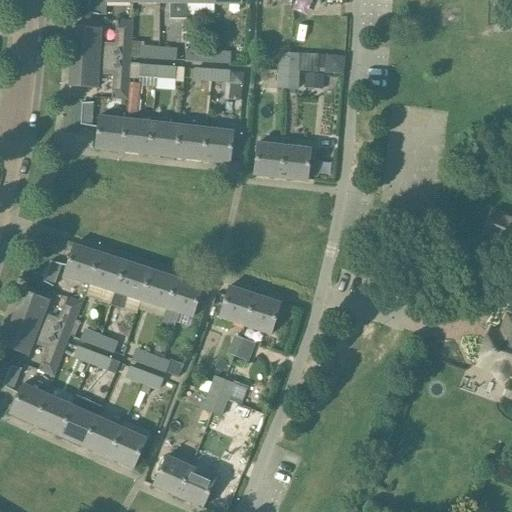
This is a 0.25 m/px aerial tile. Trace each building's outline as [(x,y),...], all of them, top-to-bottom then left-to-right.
[(132,3),(132,0),(87,0),(87,14),(98,16),(105,16),(106,3),(132,3)] [(186,4),(186,0),(159,0),(159,4),(170,4),(170,19),(186,19),(186,4)] [(130,59),(132,41),(133,22),(117,21),(115,44),(100,44),(101,29),(75,28),(75,27),(73,27),(72,57),(130,61),(130,59)] [(141,47),(140,60),(158,61),(159,48),(141,47)] [(177,50),(159,48),(158,61),(177,62),(177,50)] [(194,63),(212,65),(213,51),(195,50),(194,63)] [(232,52),(213,51),(212,65),(231,66),(232,52)] [(278,53),(277,71),(288,72),(290,53),(278,53)] [(290,53),(288,72),(300,72),(300,73),(318,74),(318,69),(325,70),(326,56),(290,53)] [(130,65),(130,61),(72,57),(70,88),(71,88),(71,87),(97,89),(98,75),(113,75),(112,99),(128,100),(129,83),(129,79),(130,65)] [(139,66),(138,79),(157,80),(158,67),(139,66)] [(158,67),(157,80),(175,81),(176,68),(158,67)] [(211,83),(211,70),(193,69),(192,82),(211,83)] [(230,71),(211,70),(211,83),(229,85),(230,71)] [(287,90),(288,72),(277,71),(277,73),(276,89),(287,90)] [(300,72),(288,72),(287,90),(299,91),(300,73),(300,72)] [(324,76),(305,75),(304,90),(324,91),(324,76)] [(137,117),(138,95),(139,84),(138,84),(129,83),(128,100),(127,117),(137,117)] [(243,86),(231,86),(229,101),(242,102),(243,86)] [(93,103),(81,103),(80,125),(92,127),(93,103)] [(95,148),(122,151),(125,121),(98,118),(95,148)] [(149,154),(152,124),(125,121),(122,151),(149,154)] [(175,157),(179,127),(152,124),(149,154),(175,157)] [(202,160),(205,130),(179,127),(175,157),(202,160)] [(233,133),(205,130),(202,160),(229,163),(233,133)] [(253,175),(281,178),(284,148),(284,139),(267,138),(267,146),(257,145),(253,175)] [(312,151),(284,148),(281,178),(308,181),(312,151)] [(511,219),(493,212),(484,238),(511,247),(511,219)] [(63,276),(89,285),(99,255),(73,246),(63,276)] [(99,255),(89,285),(103,289),(99,301),(111,305),(115,293),(125,263),(99,255)] [(61,264),(50,261),(42,281),(52,287),(61,264)] [(140,302),(150,272),(125,263),(115,293),(111,305),(123,309),(127,297),(140,302)] [(140,302),(166,310),(176,280),(150,272),(140,302)] [(176,280),(166,310),(162,323),(174,327),(178,314),(192,319),(202,288),(176,280)] [(246,328),(255,298),(229,290),(220,320),(246,328)] [(23,291),(12,319),(67,340),(81,304),(66,298),(58,320),(43,314),(48,301),(24,292),(24,291),(23,291)] [(281,306),(255,298),(246,328),(272,336),(281,306)] [(491,330),(490,333),(478,365),(495,371),(495,375),(497,378),(501,380),(505,379),(508,375),(511,377),(511,318),(507,317),(501,334),(491,330)] [(53,377),(61,355),(66,342),(67,340),(12,319),(1,348),(3,348),(27,357),(32,344),(47,349),(38,371),(53,377)] [(79,342),(96,349),(101,336),(84,329),(79,342)] [(119,342),(101,336),(96,349),(114,355),(119,342)] [(236,358),(242,339),(234,336),(228,355),(236,358)] [(255,344),(242,339),(236,358),(248,363),(255,344)] [(77,347),(72,359),(90,366),(95,354),(77,347)] [(132,362),(148,368),(153,356),(136,350),(132,362)] [(155,352),(153,356),(148,368),(166,375),(171,363),(164,360),(165,356),(155,352)] [(112,360),(95,354),(90,366),(107,373),(112,360)] [(21,369),(10,365),(2,385),(12,391),(21,369)] [(142,386),(147,374),(129,367),(125,379),(142,386)] [(164,380),(147,374),(142,386),(134,408),(139,410),(145,395),(148,396),(151,390),(159,393),(164,380)] [(214,377),(207,394),(217,398),(224,381),(214,377)] [(224,381),(217,398),(228,402),(239,407),(247,387),(235,382),(234,385),(224,381)] [(47,398),(46,397),(21,386),(8,415),(34,426),(47,398)] [(211,415),(217,398),(207,394),(201,411),(211,415)] [(47,398),(34,426),(59,437),(71,409),(47,398)] [(217,398),(211,415),(222,419),(222,417),(228,402),(217,398)] [(59,437),(84,448),(96,420),(71,409),(59,437)] [(96,420),(84,448),(109,459),(121,431),(96,420)] [(125,422),(121,431),(109,459),(134,471),(151,433),(125,422)] [(165,459),(153,486),(177,498),(190,469),(166,458),(165,459)] [(216,480),(190,469),(177,498),(203,509),(216,480)]
